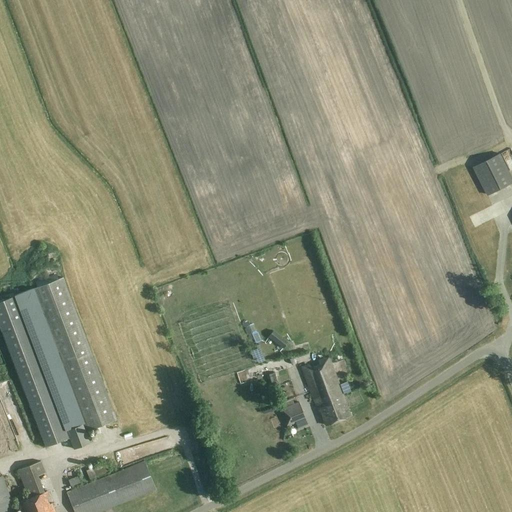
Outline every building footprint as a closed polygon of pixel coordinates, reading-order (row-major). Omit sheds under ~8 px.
[(474,167),(488,195),(511,182),(511,176),(500,154),(474,167)] [(496,260),(490,262),(493,271),(499,269),(496,260)] [(85,432),(116,420),(63,277),(33,289),(15,296),(0,301),(0,327),(45,447),(69,438),(70,440),(67,441),(69,445),(72,444),(73,449),(90,443),(88,438),(90,437),(89,432),(86,433),(85,432)] [(272,331),(268,338),(283,348),(288,342),(272,331)] [(326,425),(351,416),(329,357),(318,361),(318,364),(311,367),(308,365),(301,367),(317,408),(319,407),(326,425)] [(274,373),(268,375),(272,387),(278,385),(274,373)] [(307,425),(298,402),(280,409),(286,426),(295,423),(297,429),(307,425)] [(41,461),(18,469),(22,481),(38,476),(45,473),(41,461)] [(66,493),(74,511),(99,511),(156,489),(145,462),(66,493)] [(87,470),(90,479),(109,471),(106,463),(87,470)] [(67,475),(71,486),(80,482),(76,471),(67,475)] [(0,511),(54,511),(52,503),(49,504),(47,498),(49,497),(47,491),(44,492),(28,498),(18,502),(21,511),(15,511),(2,476),(0,477),(0,511)]
